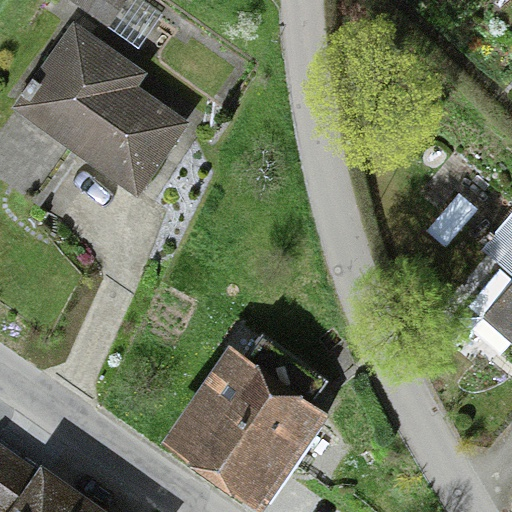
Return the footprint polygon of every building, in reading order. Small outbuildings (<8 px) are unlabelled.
[(74,0),(105,21),(120,0),(74,0)] [(135,78),(68,30),(0,125),(0,180),(30,202),(72,143),(133,186),(171,133),(121,98),(135,78)] [(511,298),(497,316),(511,329),(511,298)] [(303,420),(238,376),(184,455),(248,499),(303,420)] [(74,511),(31,481),(8,511),(74,511)]
